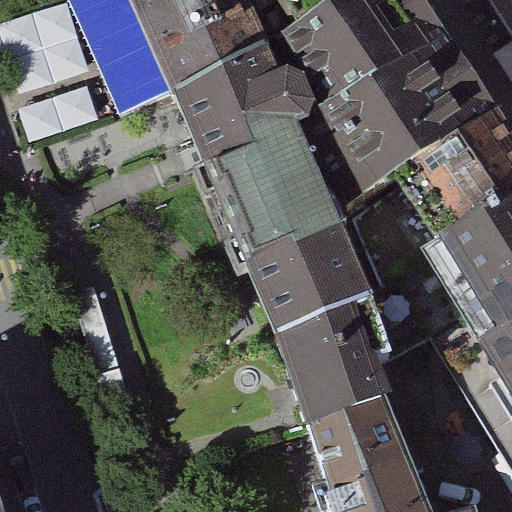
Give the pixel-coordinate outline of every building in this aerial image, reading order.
[(133,0),(151,42),(173,87),(267,41),(248,0),(133,0)] [(275,0),(290,29),(333,0),(275,0)] [(410,11),(402,0),(333,0),(290,29),(332,99),(427,42),(410,11)] [(511,0),(473,0),(511,58),(511,0)] [(267,41),(173,87),(202,158),(249,261),(344,220),(299,123),(310,116),(315,101),(305,73),(289,65),(278,68),(267,41)] [(456,85),(427,42),(332,99),(310,116),(347,212),(403,167),(479,116),(456,85)] [(511,160),(503,150),(479,116),(403,167),(347,212),(373,276),(511,188),(511,160)] [(511,188),(373,276),(398,355),(432,337),(511,473),(511,188)] [(249,261),(282,337),(371,300),(344,220),(249,261)] [(127,407),(94,297),(72,304),(105,414),(127,407)] [(371,300),(282,337),(307,422),(386,396),(393,393),(371,300)] [(307,422),(333,511),(477,511),(476,508),(460,511),(420,511),(386,396),(307,422)]
